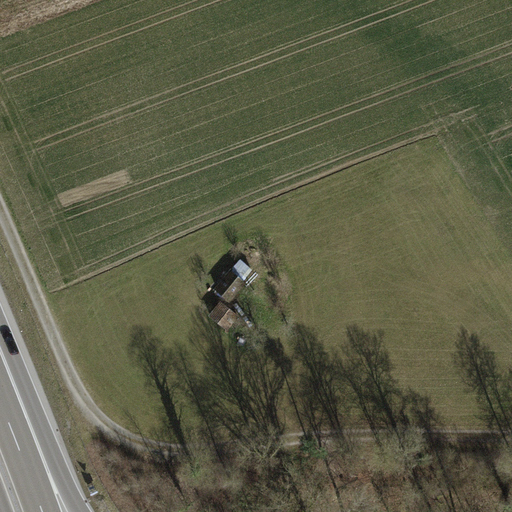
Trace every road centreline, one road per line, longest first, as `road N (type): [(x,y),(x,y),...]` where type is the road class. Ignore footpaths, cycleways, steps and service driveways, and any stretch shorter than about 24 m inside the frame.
road 1 (track): [(511,439),(314,442),(179,455),(139,443),(104,425),(77,394),(0,208)]
road 2 (track): [(314,442),(202,313),(201,296),(222,272)]
